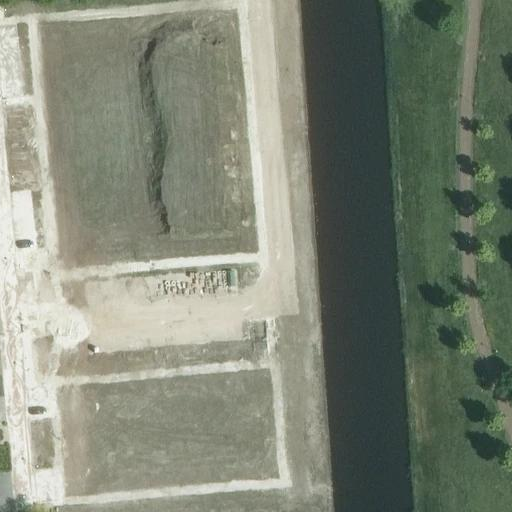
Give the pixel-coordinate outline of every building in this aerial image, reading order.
[(218,21),(184,24),(186,46),(220,43),(218,21)] [(93,32),(59,35),(61,57),(95,54),(93,32)] [(154,41),(143,42),(144,50),(155,49),(154,41)] [(137,43),(125,44),(126,52),(137,51),(137,43)] [(220,43),(186,46),(188,68),(221,65),(220,43)] [(155,49),(144,50),(144,58),(156,57),(155,49)] [(137,51),(126,52),(127,60),(138,59),(137,51)] [(95,54),(61,57),(63,79),(97,76),(95,54)] [(221,65),(188,68),(190,89),(223,86),(221,65)] [(97,76),(63,79),(65,100),(99,97),(97,76)] [(158,84),(147,85),(147,93),(159,92),(158,84)] [(140,86),(129,87),(130,95),(141,94),(140,86)] [(223,86),(190,89),(192,112),(225,109),(223,86)] [(159,92),(147,93),(148,101),(160,100),(159,92)] [(141,94),(130,95),(130,103),(142,102),(141,94)] [(99,97),(65,100),(67,123),(101,120),(99,97)] [(230,155),(196,158),(198,181),(232,178),(230,155)] [(105,166),(71,169),(73,192),(107,189),(105,166)] [(166,175),(155,176),(156,184),(167,183),(166,175)] [(149,177),(137,178),(138,186),(149,185),(149,177)] [(232,178),(198,181),(200,202),(233,199),(232,178)] [(167,183),(156,184),(156,192),(168,191),(167,183)] [(149,185),(138,186),(139,194),(150,193),(149,185)] [(107,189),(73,192),(75,213),(109,210),(107,189)] [(233,199),(200,202),(202,224),(235,221),(233,199)] [(109,210),(75,213),(77,235),(111,232),(109,210)] [(170,219),(159,220),(159,228),(171,227),(170,219)] [(152,220),(141,221),(142,229),(153,228),(152,220)] [(235,221),(202,224),(204,246),(237,243),(235,221)] [(171,227),(159,228),(160,235),(172,234),(171,227)] [(153,228),(142,229),(142,237),(154,236),(153,228)] [(111,232),(77,235),(79,257),(113,254),(111,232)] [(253,395),(230,397),(233,428),(255,426),(253,395)] [(230,397),(208,399),(211,430),(233,428),(230,397)] [(208,399),(186,401),(188,432),(211,430),(208,399)] [(186,401),(163,403),(166,434),(188,432),(186,401)] [(163,403),(141,405),(144,436),(166,434),(163,403)] [(141,405),(118,407),(121,437),(144,436),(141,405)] [(110,407),(98,408),(98,416),(110,415),(110,407)] [(98,408),(86,409),(86,417),(98,416),(98,408)] [(110,415),(98,416),(99,424),(111,423),(110,415)] [(98,416),(86,417),(87,425),(99,424),(98,416)] [(111,423),(99,424),(100,432),(112,431),(111,423)] [(99,424),(87,425),(88,433),(100,432),(99,424)] [(255,426),(233,428),(236,459),(258,457),(255,426)] [(233,428),(211,430),(213,461),(236,459),(233,428)] [(211,430),(188,432),(191,462),(213,461),(211,430)] [(188,432),(166,434),(169,464),(191,462),(188,432)] [(166,434),(144,436),(146,466),(169,464),(166,434)] [(144,436),(121,437),(124,468),(146,466),(144,436)] [(113,445),(101,446),(102,454),(114,453),(113,445)] [(101,446),(89,447),(90,455),(102,454),(101,446)] [(114,453),(102,454),(102,462),(114,461),(114,453)] [(102,454),(90,455),(90,463),(102,462),(102,454)] [(114,461),(102,462),(103,470),(115,469),(114,461)] [(102,462),(90,463),(91,471),(103,470),(102,462)]
